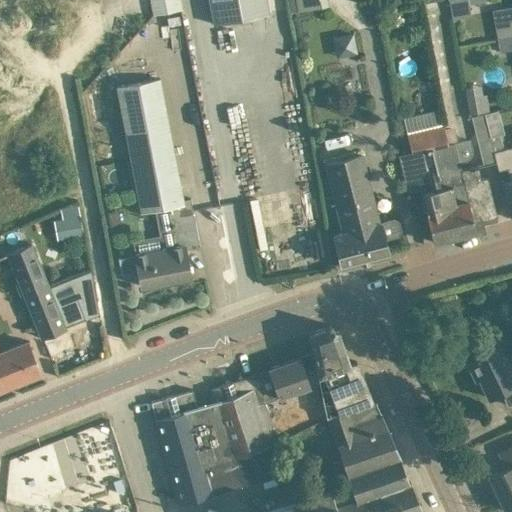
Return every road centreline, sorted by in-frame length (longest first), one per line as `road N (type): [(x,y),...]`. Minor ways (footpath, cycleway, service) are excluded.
road 1 (tertiary): [(0,424),(320,299),(340,300),(360,314)]
road 2 (tertiary): [(457,511),(360,314)]
road 3 (tertiary): [(360,314),(393,284),(511,252)]
road 4 (unknown): [(122,376),(159,511)]
